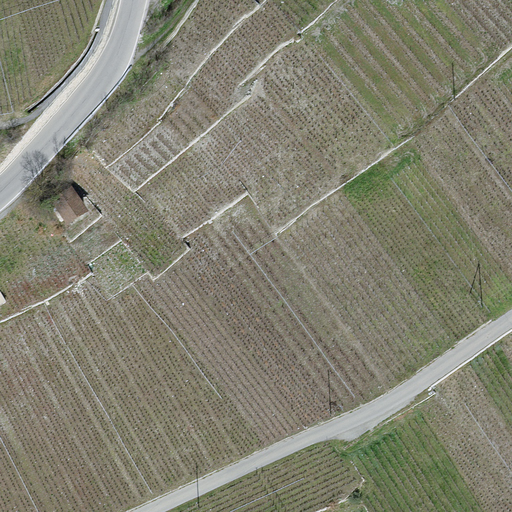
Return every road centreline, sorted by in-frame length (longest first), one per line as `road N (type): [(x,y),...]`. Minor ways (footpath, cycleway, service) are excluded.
road 1 (unclassified): [(155,511),(421,395),(511,331)]
road 2 (unclassified): [(0,201),(54,153),(129,62),(141,0)]
